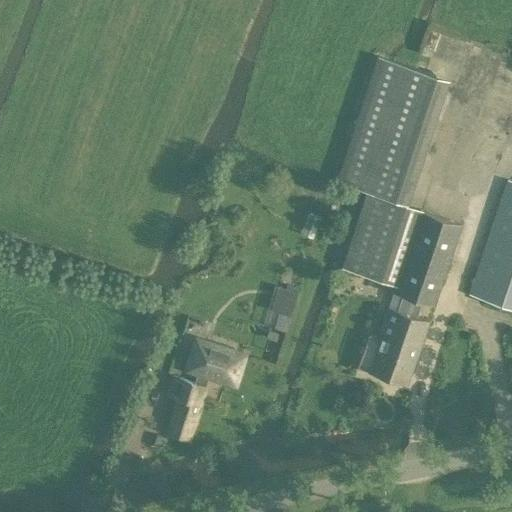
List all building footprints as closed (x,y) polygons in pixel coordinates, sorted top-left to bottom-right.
[(397,309),(416,316),(421,301),(433,305),(460,223),(421,209),(394,200),(438,76),(381,56),(337,181),(367,190),(341,267),(395,285),(393,291),(402,294),(397,309)] [(511,308),(511,181),(507,179),(469,294),(511,308)] [(297,293),(279,287),(272,310),(290,316),(297,293)] [(428,320),(416,316),(397,309),(387,306),(377,337),(368,334),(357,367),(406,383),(428,320)] [(183,368),(195,372),(197,373),(194,382),(173,375),(167,394),(178,398),(167,433),(188,439),(205,386),(204,385),(207,376),(234,385),(244,355),(205,342),(192,338),(183,368)] [(342,377),(338,387),(351,392),(354,381),(342,377)] [(164,449),(167,438),(157,435),(153,445),(164,449)]
